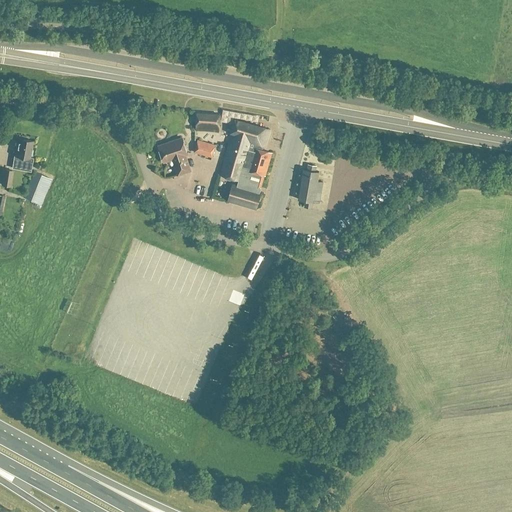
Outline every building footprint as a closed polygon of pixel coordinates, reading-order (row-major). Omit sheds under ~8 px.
[(219,132),(220,114),(197,113),(196,130),(219,132)] [(240,180),(238,186),(233,185),(229,200),(256,208),(260,193),(259,192),(260,187),(261,187),(264,175),(265,175),(272,152),(262,149),(263,146),(265,147),(270,129),(235,119),(231,132),(233,133),(225,160),(220,175),(240,180)] [(188,154),(182,137),(159,145),(164,162),(173,159),(173,160),(175,161),(177,161),(181,174),(191,170),(185,154),(188,154)] [(30,158),(33,141),(19,139),(16,155),(14,155),(12,168),(30,172),(33,158),(30,158)] [(212,156),(215,145),(198,140),(194,151),(212,156)] [(320,201),(323,182),(323,181),(317,180),(319,171),(316,171),(316,165),(308,164),(307,169),(304,169),(303,173),(302,173),(302,174),(303,174),(302,178),(301,177),(301,179),(302,179),(302,183),(300,183),(300,184),(301,184),(301,188),(300,188),(299,189),(300,189),(299,199),(305,200),(304,206),(312,208),(313,200),(320,201)] [(11,187),(14,170),(5,169),(2,185),(11,187)] [(39,202),(49,177),(36,172),(26,197),(39,202)] [(196,194),(206,197),(208,188),(198,186),(196,194)] [(2,203),(1,223),(15,224),(16,204),(2,203)]
